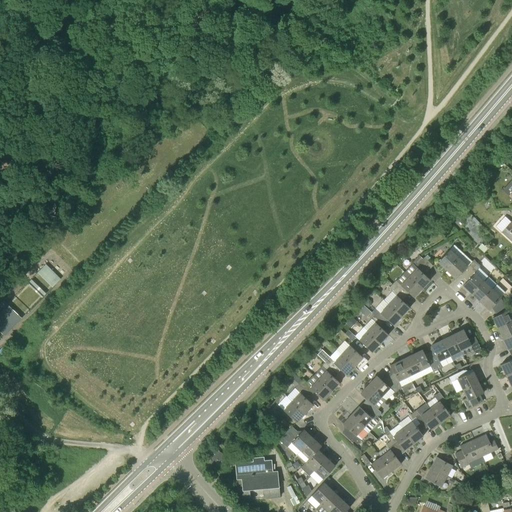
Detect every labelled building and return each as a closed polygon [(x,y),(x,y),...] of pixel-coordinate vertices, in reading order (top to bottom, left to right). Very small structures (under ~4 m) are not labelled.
[(511,179),(502,190),(508,196),(510,194),(511,195),(511,179)] [(476,196),(470,190),(464,196),(467,198),(465,200),(469,203),(476,196)] [(510,231),(511,233),(511,220),(503,230),(507,234),(510,231)] [(447,270),(459,257),(450,249),(438,262),(447,270)] [(459,257),(447,270),(456,278),(460,274),(463,277),(477,263),(473,260),(468,265),(459,257)] [(477,263),(463,277),(467,281),(463,285),(472,293),(484,280),(475,272),(480,267),(477,263)] [(61,279),(46,264),(38,272),(52,287),(61,279)] [(430,280),(417,267),(409,276),(422,289),(430,280)] [(401,285),(397,281),(393,285),(406,296),(409,293),(414,297),(422,289),(409,276),(401,285)] [(484,280),(472,293),(480,301),(492,289),(484,280)] [(393,285),(392,284),(389,288),(397,295),(389,304),(402,316),(410,307),(402,300),(406,296),(393,285)] [(492,289),(480,301),(489,310),(501,297),(492,289)] [(402,316),(389,304),(381,313),(393,325),(402,316)] [(7,305),(0,311),(0,330),(5,335),(21,319),(7,305)] [(498,328),(511,320),(511,315),(511,316),(509,309),(493,317),(498,328)] [(511,320),(498,328),(503,338),(511,333),(511,320)] [(368,331),(381,343),(389,334),(376,322),(368,331)] [(332,332),(335,335),(340,330),(337,327),(332,332)] [(453,334),(461,350),(472,345),(475,353),(476,353),(482,350),(475,337),(469,340),(464,329),(453,334)] [(381,343),(368,331),(359,340),(372,352),(381,343)] [(349,337),(353,340),(356,337),(351,332),(348,336),(349,337)] [(461,350),(453,334),(442,339),(450,355),(461,350)] [(450,355),(442,339),(432,345),(435,351),(430,353),(438,370),(443,368),(439,361),(450,355)] [(342,354),(355,366),(363,357),(350,345),(342,354)] [(438,370),(430,353),(426,356),(423,349),(412,355),(419,371),(431,365),(434,372),(438,370)] [(355,366),(342,354),(335,362),(322,350),(317,355),(325,362),(338,373),(341,370),(347,375),(355,366)] [(506,375),(511,372),(511,353),(511,354),(511,356),(511,358),(501,364),(506,375)] [(419,371),(412,355),(401,360),(409,376),(419,371)] [(409,376),(401,360),(390,365),(394,372),(388,376),(399,390),(403,387),(400,380),(409,376)] [(338,373),(325,362),(313,374),(331,391),(340,382),(334,377),(338,373)] [(463,389),(479,382),(473,371),(457,378),(463,389)] [(331,391),(313,374),(305,383),(302,380),(302,381),(297,376),(294,380),(311,395),(314,391),(323,400),(331,391)] [(399,390),(388,376),(382,380),(377,375),(369,384),(382,396),(390,388),(394,393),(399,390)] [(311,395),(294,380),(291,382),(296,387),(295,388),(300,393),(292,401),(305,414),(313,405),(307,399),(311,395)] [(479,382),(463,389),(467,397),(463,399),(468,408),(482,401),(479,395),(484,392),(479,382)] [(361,393),(374,405),(382,396),(369,384),(361,393)] [(430,408),(441,423),(451,415),(444,407),(448,404),(440,393),(435,397),(439,402),(430,408)] [(305,414),(292,401),(284,410),(297,422),(305,414)] [(378,416),(372,410),(368,414),(359,406),(351,415),(364,427),(372,418),(374,420),(378,416)] [(381,412),(379,410),(375,407),(372,410),(378,416),(381,412)] [(421,424),(423,427),(427,424),(431,430),(441,423),(430,408),(420,416),(416,410),(413,413),(421,424)] [(403,429),(413,443),(423,436),(417,427),(421,424),(413,413),(408,416),(413,422),(403,429)] [(364,427),(351,415),(343,424),(347,427),(342,432),(353,442),(354,441),(357,444),(361,440),(356,436),(364,427)] [(287,440),(283,444),(287,447),(292,442),(300,450),(313,437),(304,429),(299,435),(295,431),(287,440)] [(413,443),(403,429),(393,436),(391,434),(387,436),(390,441),(393,445),(398,442),(404,450),(413,443)] [(473,440),(480,457),(498,449),(494,440),(490,442),(486,434),(473,440)] [(313,437),(300,450),(309,458),(321,445),(313,437)] [(480,457),(473,440),(460,446),(463,453),(456,456),(461,467),(469,464),(468,462),(480,457)] [(400,453),(393,445),(390,441),(386,444),(388,446),(391,449),(381,456),(392,471),(401,463),(398,460),(396,456),(400,453)] [(321,445),(309,458),(302,466),(310,474),(314,470),(326,457),(318,449),(322,446),(321,445)] [(215,466),(220,465),(223,462),(223,457),(219,454),(215,454),(211,458),(212,462),(215,466)] [(370,462),(367,458),(364,454),(361,457),(361,458),(360,459),(362,462),(363,461),(366,465),(370,462)] [(392,471),(381,456),(371,464),(382,478),(392,471)] [(326,457),(314,470),(323,479),(335,465),(326,457)] [(431,467),(447,476),(451,478),(454,473),(450,470),(453,465),(437,457),(431,467)] [(289,460),(284,463),(289,471),(294,468),(289,460)] [(271,461),(236,464),(238,479),(237,479),(238,497),(241,500),(280,497),(279,487),(278,487),(277,472),(272,473),(271,461)] [(447,476),(431,467),(425,478),(441,487),(447,476)] [(304,482),(299,484),(306,497),(311,492),(310,490),(311,490),(308,485),(306,486),(304,482)] [(312,495),(321,503),(333,491),(324,482),(312,495)] [(333,491),(321,503),(315,509),(318,511),(328,511),(342,499),(333,491)] [(296,496),(290,499),(293,505),(299,502),(296,496)] [(487,511),(490,511),(487,502),(486,496),(478,498),(480,511),(487,511)] [(407,497),(405,505),(415,507),(417,499),(407,497)] [(342,499),(328,511),(347,511),(346,511),(350,507),(342,499)]
